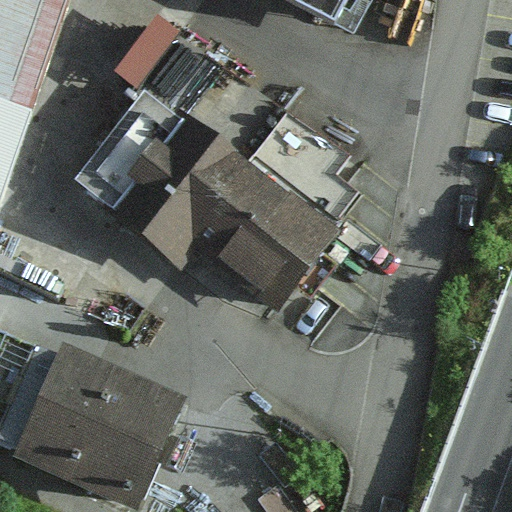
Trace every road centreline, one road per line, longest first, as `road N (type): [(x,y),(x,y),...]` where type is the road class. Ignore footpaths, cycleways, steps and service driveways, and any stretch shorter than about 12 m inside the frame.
road 1 (unknown): [(404,433),(35,223)]
road 2 (residential): [(460,511),(511,375)]
